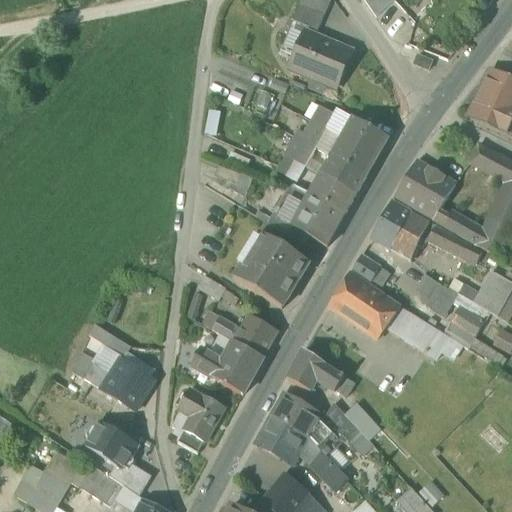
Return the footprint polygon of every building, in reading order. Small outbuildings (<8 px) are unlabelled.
[(332,0),(303,0),(300,8),(325,18),(333,0),(332,0)] [(363,0),(363,1),(376,20),(396,3),(392,0),(363,0)] [(318,34),(325,18),(300,8),(293,24),(309,31),(318,34)] [(307,36),(316,40),(318,34),(309,31),(307,36)] [(291,74),(336,92),(352,55),(316,40),(307,36),(291,74)] [(414,67),(429,73),(433,65),(418,58),(416,62),(414,67)] [(468,120),(507,137),(511,126),(511,83),(490,74),(468,120)] [(312,124),(328,133),(337,119),(321,109),(312,124)] [(340,114),(337,119),(328,133),(343,142),(354,122),(340,114)] [(354,122),(343,142),(377,161),(388,142),(354,122)] [(317,152),(328,133),(312,124),(305,136),(300,133),(295,141),(317,152)] [(307,171),(317,152),(295,141),(285,159),(307,171)] [(343,142),(332,160),(366,180),(377,161),(343,142)] [(509,186),(493,221),(511,230),(511,162),(479,146),(469,165),(509,186)] [(227,166),(244,172),(247,165),(230,158),(227,166)] [(298,186),(307,171),(285,159),(277,173),(298,186)] [(332,160),(321,179),(356,199),(366,180),(332,160)] [(394,202),(415,214),(438,176),(422,166),(418,164),(394,202)] [(214,178),(237,187),(241,176),(219,167),(214,178)] [(237,187),(249,192),(253,181),(241,176),(237,187)] [(457,187),(438,176),(415,214),(450,234),(459,217),(452,213),(448,218),(441,214),(457,187)] [(321,179),(310,198),(315,201),(345,218),(356,199),(321,179)] [(293,242),(299,232),(297,231),(315,201),(310,198),(295,190),(294,189),(291,195),(279,213),(278,212),(269,227),(293,242)] [(345,218),(315,201),(297,231),(299,232),(302,234),(327,249),(345,218)] [(372,242),(391,253),(412,217),(392,205),(372,242)] [(431,227),(412,217),(391,253),(390,253),(411,264),(423,242),(442,251),(449,237),(431,227)] [(458,239),(479,249),(487,233),(459,217),(450,234),(458,239)] [(498,259),(511,231),(511,230),(493,221),(487,233),(479,249),(498,259)] [(299,232),(293,242),(297,244),(302,234),(299,232)] [(234,282),(281,311),(309,266),(262,237),(234,282)] [(442,251),(477,267),(482,255),(455,240),(449,237),(442,251)] [(353,275),(370,287),(381,269),(364,258),(363,257),(353,275)] [(474,306),(498,320),(511,295),(511,285),(492,274),(474,306)] [(197,290),(218,304),(226,291),(205,278),(197,290)] [(330,310),(378,339),(387,327),(398,309),(349,278),(330,310)] [(428,309),(445,319),(458,297),(429,280),(426,278),(419,291),(428,309)] [(387,327),(424,350),(437,330),(436,330),(418,318),(399,307),(398,309),(387,327)] [(446,335),(466,345),(478,322),(469,315),(470,314),(459,309),(446,335)] [(203,327),(213,333),(218,325),(214,323),(217,318),(210,314),(203,327)] [(238,330),(221,320),(217,318),(214,323),(218,325),(213,333),(230,343),(233,338),(238,330)] [(230,343),(234,345),(264,361),(278,336),(249,320),(238,341),(233,338),(230,343)] [(103,347),(124,361),(128,356),(131,350),(95,327),(90,338),(103,347)] [(441,353),(454,361),(463,347),(449,338),(437,330),(424,350),(437,359),(441,353)] [(243,397),(264,361),(234,345),(225,362),(223,365),(214,381),(243,397)] [(103,347),(94,362),(97,364),(95,367),(111,377),(121,362),(151,381),(156,373),(128,356),(124,361),(103,347)] [(201,353),(223,365),(225,362),(203,349),(201,353)] [(192,368),(214,381),(223,365),(201,353),(192,368)] [(335,394),(336,394),(344,380),(304,354),(304,355),(289,383),(312,395),(317,385),(335,394)] [(94,362),(82,355),(73,374),(85,382),(95,367),(97,364),(94,362)] [(121,362),(111,377),(101,393),(135,414),(155,383),(151,381),(121,362)] [(84,382),(101,393),(111,377),(95,367),(85,382),(84,382)] [(355,386),(344,380),(336,394),(346,400),(352,391),(355,386)] [(204,446),(205,446),(213,432),(225,411),(204,399),(203,401),(188,392),(177,411),(192,420),(184,435),(185,435),(204,446)] [(283,397),(271,419),(307,442),(320,419),(283,397)] [(363,460),(373,449),(367,442),(348,421),(334,406),(325,420),(343,439),(363,460)] [(357,414),(348,421),(367,442),(375,435),(357,414)] [(321,418),(320,419),(307,442),(321,457),(323,459),(343,439),(325,420),(324,421),(321,418)] [(0,444),(12,427),(0,419),(0,444)] [(293,467),(301,453),(307,442),(271,419),(255,446),(293,467)] [(100,425),(98,429),(88,446),(86,450),(104,461),(105,462),(116,469),(123,473),(128,465),(131,459),(138,448),(100,425)] [(86,438),(88,446),(98,429),(90,431),(86,438)] [(178,447),(197,457),(204,446),(185,435),(178,447)] [(301,453),(311,461),(313,464),(321,457),(307,442),(301,453)] [(57,455),(44,476),(69,490),(72,485),(80,490),(89,475),(57,455)] [(323,459),(321,457),(313,464),(310,467),(336,495),(348,484),(323,459)] [(133,468),(128,465),(123,473),(116,469),(110,480),(124,489),(131,493),(139,500),(152,479),(133,468)] [(116,506),(124,489),(110,480),(94,469),(89,475),(80,490),(112,511),(116,506)] [(28,505),(44,476),(34,470),(17,500),(28,505)] [(27,506),(36,511),(56,511),(69,490),(44,476),(28,505),(27,506)] [(269,511),(297,511),(305,502),(310,497),(284,477),(261,505),(269,511)] [(423,492),(433,507),(444,500),(434,484),(423,492)] [(125,511),(161,511),(143,503),(139,500),(131,493),(124,489),(116,506),(125,511)] [(429,511),(412,492),(401,503),(409,511),(429,511)] [(317,511),(305,502),(297,511),(317,511)] [(376,511),(368,503),(357,511),(376,511)]
